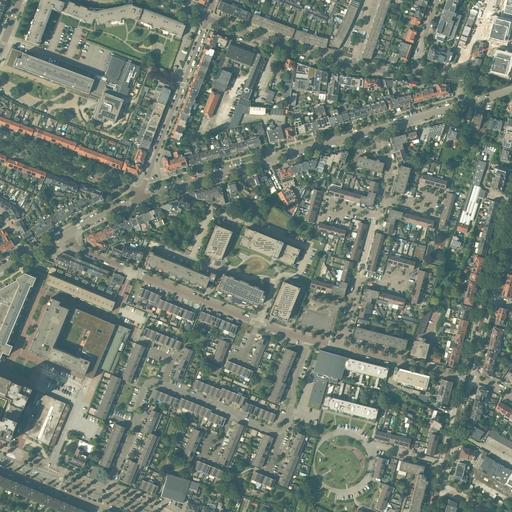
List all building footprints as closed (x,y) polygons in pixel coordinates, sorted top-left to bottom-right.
[(87,9),(87,8),(85,7),(83,7),(81,6),(79,5),(77,4),(75,4),(73,3),(71,2),(69,1),(67,0),(40,0),(25,41),(37,45),(51,8),(85,21),(85,22),(91,24),(95,13),(90,11),(90,10),(87,9)] [(220,11),(227,14),(230,5),(224,3),(225,0),(224,0),(220,0),(220,2),(217,10),(220,11)] [(360,3),(352,0),(350,0),(349,5),(358,8),(360,3)] [(495,18),(490,39),(494,40),(490,56),(495,57),(491,72),(507,76),(511,57),(511,50),(509,50),(511,37),(511,0),(504,0),(500,19),(495,18)] [(417,8),(416,11),(424,14),(425,13),(425,12),(424,11),(425,9),(413,4),(412,7),(417,8)] [(455,11),(456,7),(446,4),(444,10),(457,14),(458,12),(456,11),(456,12),(455,11)] [(227,14),(233,16),(236,8),(230,5),(227,14)] [(237,5),(236,8),(233,16),(238,19),(242,9),(241,8),(241,7),(237,5)] [(355,13),(358,8),(349,5),(347,10),(355,13)] [(95,13),(91,24),(93,19),(96,20),(98,25),(125,20),(131,18),(136,20),(181,37),(185,26),(132,6),(96,13),(95,13)] [(243,7),(242,9),(238,19),(244,21),(248,22),(251,14),(245,11),(246,9),(243,7)] [(387,12),(378,9),(377,14),(385,17),(387,12)] [(355,13),(347,10),(345,15),(353,18),(355,13)] [(444,10),(441,20),(459,26),(462,16),(457,14),(444,10)] [(254,14),(251,23),(256,25),(259,16),(254,14)] [(385,17),(377,14),(375,20),(384,23),(385,17)] [(353,20),(353,18),(345,15),(343,20),(351,24),(353,20)] [(259,16),(256,25),(261,27),(264,18),(259,16)] [(408,21),(406,26),(412,28),(414,24),(419,26),(421,20),(412,17),(411,22),(408,21)] [(264,18),(261,27),(266,29),(269,20),(264,18)] [(269,20),(266,29),(271,30),(274,22),(269,20)] [(349,29),(351,24),(343,20),(340,25),(349,29)] [(436,33),(449,37),(454,39),(459,26),(441,20),(440,20),(440,21),(436,32),(436,33)] [(271,30),(276,32),(279,24),(274,22),(271,30)] [(276,32),(281,34),(284,25),(279,24),(276,32)] [(371,30),(380,33),(382,27),(373,24),(371,30)] [(281,34),(286,36),(289,27),(284,25),(281,34)] [(348,31),(349,29),(340,25),(338,30),(339,31),(346,34),(348,31)] [(286,36),(292,38),(295,29),(289,27),(286,36)] [(408,31),(406,31),(405,34),(415,37),(417,34),(417,33),(417,32),(418,31),(409,28),(408,31)] [(293,39),(298,40),(302,32),(296,30),(293,39)] [(370,35),(379,38),(380,33),(371,30),(370,35)] [(344,39),(346,34),(339,31),(337,36),(344,39)] [(217,43),(218,42),(220,35),(216,34),(217,33),(213,32),(213,33),(212,32),(211,33),(208,40),(209,40),(217,43)] [(302,32),(298,40),(304,42),(307,33),(302,32)] [(304,42),(309,44),(312,35),(307,33),(304,42)] [(449,37),(436,33),(435,35),(434,35),(434,37),(434,38),(434,39),(443,42),(445,38),(446,37),(447,38),(446,38),(447,39),(448,39),(449,37)] [(406,37),(405,40),(413,43),(414,42),(415,41),(414,40),(415,37),(405,34),(404,36),(406,37)] [(368,40),(377,43),(379,38),(370,35),(368,40)] [(343,41),(344,39),(337,36),(336,37),(334,40),(341,44),(343,41)] [(226,48),(229,39),(224,37),(221,44),(220,46),(226,48)] [(209,40),(206,47),(215,51),(218,52),(220,46),(221,44),(218,42),(217,43),(209,40)] [(334,40),(329,49),(337,50),(341,44),(334,40)] [(366,45),(375,48),(377,43),(368,40),(366,45)] [(402,45),(400,51),(409,54),(410,53),(410,51),(412,46),(401,42),(400,45),(402,45)] [(222,69),(230,72),(234,61),(250,67),(256,52),(231,43),(226,58),(222,69)] [(365,50),(373,53),(375,48),(366,45),(365,50)] [(436,50),(432,60),(435,61),(434,61),(435,62),(437,63),(438,62),(438,61),(441,53),(438,52),(440,47),(438,46),(437,47),(436,50)] [(215,51),(206,47),(204,51),(205,51),(204,53),(213,57),(215,58),(216,55),(214,54),(215,51)] [(443,63),(444,63),(447,54),(444,53),(445,48),(443,47),(441,53),(438,61),(440,62),(441,63),(442,64),(443,63)] [(432,60),(436,50),(431,48),(429,51),(427,55),(428,56),(427,59),(428,59),(428,60),(429,60),(430,60),(432,60)] [(481,69),(486,49),(480,48),(477,58),(475,58),(474,61),(472,61),(470,67),(471,67),(473,67),(472,67),(473,67),(475,67),(475,68),(477,68),(478,68),(481,69)] [(362,58),(371,59),(373,53),(365,50),(362,58)] [(450,64),(453,54),(454,53),(449,52),(450,50),(448,50),(447,54),(444,63),(450,64)] [(409,55),(409,54),(400,51),(399,54),(392,51),(389,61),(397,62),(398,57),(407,60),(408,58),(409,57),(409,55)] [(74,93),(75,94),(84,98),(86,94),(101,99),(109,78),(105,76),(59,59),(56,66),(23,53),(22,55),(13,52),(8,64),(55,82),(69,87),(69,86),(74,88),(73,90),(73,91),(73,92),(74,93)] [(204,53),(202,59),(211,63),(212,59),(214,60),(215,58),(213,57),(204,53)] [(258,53),(241,97),(249,101),(250,101),(250,100),(249,100),(253,90),(252,90),(266,56),(258,53)] [(140,67),(112,56),(105,76),(109,78),(101,99),(93,119),(103,122),(104,119),(115,123),(123,100),(120,99),(122,94),(127,96),(131,85),(133,85),(140,67)] [(287,59),(286,58),(283,65),(291,68),(290,73),(289,72),(288,79),(285,78),(283,97),(291,98),(294,75),(295,69),(296,62),(287,59)] [(209,68),(211,63),(202,59),(200,65),(209,68)] [(293,80),(292,89),(307,91),(320,92),(320,90),(321,82),(323,71),(310,67),(298,63),(296,62),(295,69),(294,75),(293,80)] [(200,65),(197,70),(207,74),(208,71),(210,72),(211,69),(209,68),(200,65)] [(230,72),(222,69),(221,69),(214,88),(225,92),(233,74),(230,72)] [(204,80),(207,74),(197,70),(195,76),(204,80)] [(320,92),(320,93),(326,94),(326,92),(326,91),(328,83),(329,73),(323,71),(321,82),(320,90),(320,92)] [(340,84),(340,82),(338,82),(338,78),(340,78),(341,75),(332,74),(329,93),(328,100),(337,101),(340,84)] [(204,80),(195,76),(193,82),(202,85),(204,86),(206,80),(204,80)] [(375,79),(374,88),(374,90),(377,90),(377,88),(382,88),(381,87),(384,87),(382,80),(375,79)] [(393,80),(386,80),(388,87),(394,86),(400,84),(401,85),(402,85),(404,91),(410,90),(407,81),(393,80)] [(413,88),(414,88),(414,87),(418,88),(418,89),(421,88),(424,88),(425,83),(407,81),(410,90),(412,90),(413,88)] [(202,85),(193,82),(190,87),(200,91),(202,92),(203,89),(201,88),(202,85)] [(435,97),(436,97),(437,99),(444,97),(443,96),(450,94),(449,86),(434,84),(433,87),(434,89),(437,89),(438,90),(434,91),(435,97)] [(155,90),(160,92),(169,95),(170,92),(170,90),(162,87),(161,89),(157,87),(155,90)] [(190,87),(188,93),(189,93),(198,97),(200,91),(190,87)] [(424,100),(435,97),(434,91),(433,89),(422,92),(424,100)] [(407,105),(413,103),(411,95),(410,90),(404,91),(404,92),(405,96),(404,96),(407,105)] [(154,95),(167,100),(169,95),(160,92),(160,94),(155,92),(154,95)] [(206,107),(203,113),(203,115),(211,118),(221,95),(212,92),(209,98),(208,101),(207,104),(206,107)] [(391,97),(394,109),(397,108),(397,109),(400,108),(400,107),(398,99),(398,98),(396,92),(394,93),(395,95),(390,96),(391,97)] [(403,106),(404,107),(406,106),(407,105),(404,96),(405,96),(404,92),(400,93),(401,94),(398,95),(399,97),(398,98),(398,99),(400,107),(403,106)] [(424,100),(422,92),(411,95),(413,103),(424,100)] [(198,97),(189,93),(186,100),(196,103),(198,97)] [(272,105),(271,104),(274,96),(269,94),(264,105),(271,108),(272,105)] [(157,100),(156,102),(165,105),(167,100),(154,95),(153,98),(157,100)] [(391,97),(384,98),(385,100),(388,111),(391,110),(392,110),(393,110),(394,109),(391,97)] [(195,104),(196,103),(186,100),(184,106),(193,109),(195,110),(197,105),(195,104)] [(369,116),(388,111),(385,100),(366,106),(369,116)] [(150,104),(163,109),(165,105),(156,102),(156,103),(151,101),(150,104)] [(153,109),(153,111),(162,114),(163,109),(150,104),(149,108),(153,109)] [(233,117),(228,129),(238,126),(243,114),(252,115),(252,114),(262,115),(266,114),(266,108),(251,107),(245,107),(238,104),(233,117)] [(191,116),(193,109),(184,106),(181,112),(191,116)] [(332,126),(329,118),(329,116),(327,117),(324,106),(315,108),(317,115),(318,114),(319,119),(316,120),(317,121),(319,130),(322,129),(323,130),(328,128),(328,127),(332,126)] [(363,108),(360,108),(363,117),(364,117),(364,118),(366,117),(369,116),(366,106),(363,106),(363,108)] [(353,107),(347,109),(348,110),(351,121),(354,120),(356,120),(356,119),(357,119),(354,109),(353,107)] [(335,125),(338,124),(334,110),(333,108),(330,109),(332,117),(329,118),(332,126),(332,127),(333,127),(335,127),(335,126),(335,125)] [(356,108),(354,109),(357,119),(360,118),(360,119),(363,118),(362,118),(363,117),(360,108),(357,109),(356,108)] [(337,111),(337,110),(334,110),(338,124),(341,124),(342,125),(344,124),(344,123),(342,114),(342,113),(340,114),(339,110),(337,111)] [(342,114),(344,123),(345,122),(346,123),(347,123),(348,122),(351,121),(348,110),(344,111),(345,112),(342,113),(342,114)] [(148,111),(146,114),(160,119),(162,114),(153,111),(152,112),(148,111)] [(477,114),(477,115),(472,128),(479,130),(479,131),(485,133),(486,131),(480,128),(483,118),(487,120),(489,113),(485,111),(477,114)] [(181,112),(179,118),(188,122),(191,116),(181,112)] [(4,119),(2,118),(0,123),(0,124),(4,126),(8,114),(6,114),(4,119)] [(146,116),(145,117),(146,117),(150,119),(149,120),(158,123),(160,119),(146,114),(146,116)] [(313,115),(308,117),(312,132),(315,131),(316,132),(318,131),(319,130),(317,121),(314,122),(313,115)] [(13,122),(11,121),(9,128),(13,130),(18,118),(15,117),(13,122)] [(186,128),(188,122),(179,118),(177,125),(186,128)] [(306,133),(307,133),(304,125),(302,125),(300,118),(296,119),(296,134),(298,136),(303,134),(304,135),(306,134),(306,133)] [(22,125),(20,124),(18,131),(22,133),(26,121),(24,120),(22,125)] [(156,128),(158,123),(149,120),(149,122),(144,120),(143,123),(156,128)] [(146,128),(146,130),(154,133),(156,128),(143,123),(142,126),(146,128)] [(446,123),(439,125),(434,138),(434,140),(437,141),(437,139),(440,140),(443,131),(447,132),(449,126),(445,125),(446,123)] [(177,125),(174,131),(184,134),(186,128),(177,125)] [(271,143),(272,144),(274,143),(274,142),(282,140),(282,141),(284,140),(285,139),(282,127),(275,129),(274,125),(269,126),(270,131),(267,132),(271,143)] [(434,140),(434,138),(439,125),(432,127),(428,138),(427,141),(432,143),(434,140)] [(511,126),(502,125),(502,128),(507,129),(506,133),(511,134),(511,126)] [(40,138),(45,140),(46,140),(50,128),(48,127),(45,126),(43,131),(40,138)] [(257,131),(259,137),(257,138),(256,137),(253,137),(256,147),(262,145),(260,138),(266,136),(263,126),(258,127),(259,131),(257,131)] [(427,141),(428,138),(432,127),(431,128),(430,126),(428,127),(427,128),(424,129),(420,140),(424,141),(424,140),(427,141)] [(452,140),(454,140),(452,146),(456,147),(458,142),(462,130),(451,127),(447,138),(448,138),(446,142),(451,143),(452,140)] [(34,128),(33,129),(29,128),(27,135),(31,136),(32,135),(34,136),(36,129),(34,128)] [(152,138),(154,133),(146,130),(141,128),(140,129),(139,132),(152,138)] [(292,128),(285,130),(287,139),(288,139),(289,139),(291,139),(291,138),(293,137),(292,131),(293,131),(292,128)] [(43,131),(36,129),(34,136),(40,138),(43,131)] [(50,142),(55,143),(59,131),(57,130),(55,135),(53,135),(50,142)] [(184,134),(174,131),(173,133),(171,137),(181,141),(184,134)] [(419,131),(411,133),(413,141),(419,139),(417,134),(419,133),(419,131)] [(138,136),(138,137),(151,142),(152,138),(139,132),(138,136)] [(511,134),(506,133),(505,136),(500,135),(499,138),(511,141),(511,134)] [(64,139),(62,138),(59,145),(64,147),(69,135),(66,134),(64,139)] [(408,142),(406,134),(393,138),(396,151),(404,149),(403,144),(408,142)] [(136,140),(136,142),(140,144),(140,146),(143,147),(142,151),(144,151),(146,148),(148,149),(149,146),(151,142),(138,137),(136,140)] [(241,138),(241,141),(244,151),(250,149),(248,140),(245,141),(243,137),(241,138)] [(248,140),(250,149),(256,147),(253,137),(250,138),(251,140),(248,140)] [(511,141),(499,138),(498,141),(503,143),(503,146),(511,148),(511,141)] [(229,141),(232,154),(238,152),(236,144),(232,145),(231,140),(231,141),(229,141)] [(226,143),(223,144),(224,147),(226,156),(232,154),(229,141),(226,142),(226,141),(225,142),(226,143)] [(236,144),(238,152),(244,151),(241,141),(238,142),(239,143),(236,144)] [(69,149),(76,151),(78,144),(72,142),(69,149)] [(220,157),(226,156),(224,147),(220,148),(219,143),(219,144),(217,145),(217,147),(220,157)] [(81,145),(78,144),(76,151),(78,152),(77,153),(83,155),(86,148),(81,146),(81,145)] [(87,149),(86,148),(83,155),(83,156),(87,157),(92,145),(89,144),(87,149)] [(215,150),(212,150),(214,159),(220,157),(217,147),(217,145),(214,145),(214,144),(213,144),(215,150)] [(182,168),(177,152),(176,146),(172,147),(175,156),(172,157),(173,160),(176,170),(177,170),(179,170),(179,169),(182,168)] [(97,152),(94,152),(92,159),(96,160),(101,148),(99,147),(97,152)] [(208,160),(214,159),(212,150),(208,151),(207,147),(205,148),(205,151),(208,160)] [(138,149),(134,160),(137,161),(143,163),(147,152),(138,149)] [(511,151),(511,149),(510,149),(509,150),(504,149),(501,160),(509,162),(511,151)] [(172,171),(176,170),(173,160),(172,157),(170,152),(167,150),(163,161),(165,168),(164,168),(165,171),(166,171),(168,172),(172,171)] [(106,156),(104,155),(101,162),(105,164),(110,152),(108,151),(106,156)] [(177,152),(182,168),(185,167),(186,168),(188,167),(188,166),(186,156),(183,157),(181,151),(177,152)] [(195,164),(193,155),(192,151),(185,153),(186,156),(186,157),(187,157),(189,166),(192,165),(193,166),(194,166),(195,164)] [(195,155),(193,155),(195,164),(196,165),(198,164),(199,163),(201,163),(199,154),(200,154),(199,151),(195,152),(195,155)] [(202,162),(208,160),(205,151),(202,151),(203,153),(200,154),(202,162)] [(345,153),(343,152),(339,163),(338,165),(341,166),(342,162),(345,164),(349,153),(345,151),(345,153)] [(331,166),(331,167),(337,169),(338,165),(339,163),(343,152),(338,153),(338,155),(336,154),(333,163),(331,166)] [(115,159),(113,159),(110,166),(115,168),(120,155),(117,154),(115,159)] [(329,156),(325,165),(329,166),(329,165),(331,166),(333,163),(336,154),(331,155),(330,157),(329,156)] [(0,160),(0,162),(4,164),(3,165),(6,166),(8,159),(6,158),(7,157),(2,155),(0,160)] [(323,170),(325,165),(329,156),(324,157),(323,159),(321,158),(320,160),(318,160),(315,169),(314,170),(317,171),(319,168),(323,170)] [(359,156),(356,166),(369,170),(372,160),(367,158),(367,157),(365,156),(364,157),(359,156)] [(6,166),(12,168),(15,162),(8,159),(6,166)] [(130,163),(127,172),(128,172),(132,174),(137,176),(138,175),(140,172),(141,172),(142,168),(141,168),(142,166),(143,163),(137,161),(134,160),(132,159),(130,163)] [(308,162),(311,170),(315,169),(318,160),(318,159),(308,162)] [(377,161),(372,160),(369,170),(382,173),(385,163),(380,162),(380,160),(377,159),(377,161)] [(127,172),(130,163),(128,162),(128,161),(125,160),(122,170),(124,171),(124,172),(126,173),(127,172)] [(486,163),(479,161),(464,208),(459,223),(457,230),(466,233),(469,226),(471,226),(480,198),(483,199),(485,191),(483,190),(479,185),(480,181),(486,163)] [(310,170),(311,170),(308,162),(302,163),(304,171),(305,175),(309,174),(308,170),(310,169),(310,170)] [(24,165),(20,163),(15,175),(17,176),(19,171),(21,172),(24,165)] [(290,167),(291,168),(293,177),(295,177),(296,178),(300,177),(296,165),(290,167)] [(411,168),(401,165),(400,171),(398,170),(397,173),(399,174),(398,178),(408,181),(411,168)] [(33,168),(28,166),(24,178),(26,179),(28,174),(30,175),(33,168)] [(493,175),(496,176),(505,178),(507,171),(506,171),(507,168),(498,166),(498,169),(495,168),(493,175)] [(291,168),(280,171),(282,179),(281,180),(282,183),(285,183),(289,181),(294,180),(293,177),(291,168)] [(42,171),(37,170),(33,182),(35,183),(37,177),(39,178),(42,171)] [(427,175),(424,183),(430,185),(432,177),(433,174),(427,172),(427,175)] [(48,174),(44,182),(50,184),(53,174),(50,173),(49,174),(48,174)] [(50,184),(55,186),(58,177),(56,177),(57,175),(53,174),(50,184)] [(248,179),(246,180),(247,184),(252,187),(254,186),(257,185),(258,184),(258,185),(262,184),(262,183),(263,182),(264,183),(266,188),(267,187),(270,185),(271,187),(274,186),(272,180),(269,175),(268,175),(269,176),(267,177),(265,174),(262,175),(260,176),(259,175),(257,176),(255,176),(255,177),(253,178),(253,177),(248,179)] [(494,179),(492,183),(503,185),(505,178),(496,176),(495,179),(494,179)] [(55,186),(60,188),(64,178),(60,177),(60,178),(58,177),(55,186)] [(67,179),(64,178),(60,188),(65,190),(69,181),(67,181),(67,179)] [(408,181),(398,178),(396,183),(395,183),(394,186),(395,186),(394,191),(404,194),(408,181)] [(65,190),(70,192),(74,182),(71,181),(70,182),(69,181),(65,190)] [(74,182),(70,192),(76,194),(79,185),(77,184),(77,183),(74,182)] [(235,194),(236,194),(236,193),(238,192),(236,182),(227,184),(228,188),(227,189),(226,189),(226,190),(227,191),(228,191),(229,191),(231,198),(236,197),(235,194)] [(503,185),(492,183),(491,182),(490,185),(492,185),(491,188),(493,189),(492,189),(501,193),(503,185)] [(81,184),(79,189),(85,192),(85,194),(86,194),(87,195),(87,196),(88,196),(89,193),(91,188),(88,187),(88,186),(85,185),(84,186),(81,184)] [(220,186),(216,187),(220,201),(220,204),(221,208),(232,212),(229,203),(225,204),(224,199),(222,199),(221,196),(223,195),(220,186)] [(251,190),(245,186),(242,191),(248,195),(251,190)] [(294,206),(293,203),(298,200),(291,187),(278,194),(287,209),(294,206)] [(92,205),(94,204),(99,201),(100,201),(103,200),(103,191),(99,190),(99,191),(93,189),(91,194),(90,196),(88,198),(89,200),(92,205)] [(189,195),(203,201),(205,200),(203,191),(195,193),(194,192),(189,193),(189,195)] [(363,193),(362,195),(360,203),(373,207),(377,194),(369,191),(368,194),(363,193)] [(85,196),(85,197),(82,199),(87,208),(92,205),(89,200),(88,198),(87,196),(87,195),(85,196)] [(178,199),(175,200),(189,206),(190,204),(188,204),(187,200),(186,201),(184,197),(183,197),(181,198),(180,199),(178,199)] [(84,210),(87,208),(82,199),(77,201),(81,209),(83,208),(84,210)] [(189,206),(175,200),(176,201),(173,202),(171,201),(169,202),(168,204),(178,208),(179,205),(181,206),(181,207),(188,210),(189,206)] [(10,205),(7,203),(3,209),(7,212),(13,203),(11,201),(10,203),(10,204),(10,205)] [(77,201),(72,204),(77,213),(81,211),(80,210),(81,209),(77,201)] [(9,213),(10,215),(17,211),(14,207),(15,206),(16,204),(13,202),(13,203),(7,212),(9,213)] [(72,204),(67,207),(72,215),(73,214),(74,215),(77,213),(72,204)] [(181,209),(178,208),(168,204),(164,205),(163,205),(160,205),(160,207),(162,213),(167,211),(171,212),(171,213),(177,215),(178,212),(180,213),(181,209)] [(272,206),(266,221),(288,230),(292,220),(272,206)] [(70,215),(72,215),(67,207),(63,209),(68,218),(71,217),(70,215)] [(156,209),(153,210),(160,226),(164,225),(160,216),(163,215),(162,213),(160,207),(159,207),(158,207),(156,207),(156,209)] [(64,220),(68,218),(63,209),(62,208),(57,210),(58,212),(62,220),(64,219),(64,220)] [(390,209),(387,222),(395,224),(396,219),(401,220),(403,212),(390,209)] [(147,212),(150,220),(153,219),(156,227),(160,226),(153,210),(150,211),(149,210),(148,211),(147,212)] [(10,215),(13,220),(13,219),(14,221),(20,218),(19,216),(17,211),(10,215)] [(58,212),(53,215),(58,224),(61,222),(61,221),(62,220),(58,212)] [(144,214),(141,215),(147,230),(151,228),(150,224),(149,224),(148,221),(150,220),(147,212),(145,212),(144,212),(144,214)] [(48,217),(49,219),(52,225),(54,224),(55,225),(58,224),(53,215),(50,216),(49,214),(47,215),(48,217)] [(144,231),(147,230),(141,215),(138,216),(137,215),(135,216),(135,218),(138,225),(141,224),(142,227),(141,227),(143,231),(144,231)] [(128,219),(129,220),(131,227),(136,225),(136,227),(134,227),(136,230),(137,231),(140,230),(138,225),(135,218),(132,219),(132,218),(131,217),(129,218),(128,219)] [(42,218),(37,221),(38,222),(43,232),(46,231),(49,230),(44,222),(42,218)] [(49,219),(44,222),(49,230),(51,228),(53,226),(52,225),(49,219)] [(442,225),(441,229),(447,231),(448,227),(447,226),(449,221),(441,219),(439,224),(442,225)] [(127,229),(131,227),(129,220),(127,221),(126,220),(125,220),(123,221),(123,222),(123,223),(121,223),(120,222),(118,223),(118,224),(118,225),(124,228),(127,229)] [(482,221),(481,226),(484,227),(492,229),(493,228),(493,227),(493,226),(494,224),(486,222),(482,221)] [(33,225),(34,227),(39,235),(41,234),(41,233),(43,232),(38,222),(33,225)] [(123,230),(124,228),(118,225),(118,224),(117,224),(116,224),(114,225),(111,227),(116,238),(117,238),(119,237),(118,234),(117,233),(123,230)] [(27,232),(24,227),(23,225),(18,228),(26,242),(27,241),(27,242),(30,240),(30,239),(33,237),(29,230),(27,232)] [(232,232),(215,225),(204,254),(220,260),(232,232)] [(29,230),(33,237),(36,236),(36,237),(39,235),(34,227),(29,230)] [(116,238),(111,227),(108,228),(108,227),(105,229),(102,231),(106,238),(112,235),(113,237),(114,238),(113,239),(114,241),(117,240),(117,238),(116,238)] [(246,228),(242,238),(239,244),(273,258),(292,266),(296,256),(296,257),(299,250),(263,235),(246,228)] [(14,246),(4,229),(0,231),(0,249),(2,253),(4,252),(4,253),(7,251),(7,250),(11,248),(11,249),(14,248),(14,246)] [(103,239),(106,238),(102,231),(102,230),(99,232),(95,234),(94,233),(91,234),(93,238),(102,242),(103,239)] [(86,242),(105,250),(105,249),(107,244),(102,242),(93,238),(91,234),(86,237),(86,242)] [(453,236),(453,238),(451,244),(450,246),(456,248),(457,246),(460,247),(461,243),(458,241),(459,237),(454,235),(453,236)] [(123,256),(125,257),(129,247),(124,245),(122,251),(120,255),(121,255),(123,256)] [(130,257),(131,257),(133,258),(135,259),(140,248),(135,246),(134,248),(130,257)] [(111,253),(113,254),(118,256),(120,256),(121,255),(120,255),(122,251),(113,247),(111,253)] [(129,247),(125,257),(127,258),(130,259),(131,257),(130,257),(134,248),(129,247)] [(138,260),(140,261),(145,250),(140,248),(135,259),(137,260),(138,260)] [(209,277),(151,254),(152,252),(153,253),(150,251),(145,263),(148,264),(147,266),(155,269),(156,268),(158,268),(157,270),(159,270),(159,269),(161,270),(161,271),(168,274),(169,273),(171,274),(171,275),(172,276),(172,274),(175,275),(174,276),(182,280),(182,278),(185,279),(184,281),(185,281),(186,280),(188,281),(187,282),(195,285),(196,284),(198,285),(197,286),(198,286),(199,285),(201,286),(201,287),(205,289),(208,280),(213,282),(216,275),(211,273),(209,277)] [(63,267),(68,254),(65,252),(64,253),(62,253),(57,256),(56,256),(55,259),(55,260),(54,263),(63,267)] [(390,255),(387,263),(393,264),(395,256),(396,254),(390,252),(390,255)] [(395,256),(393,264),(398,266),(400,258),(401,255),(396,253),(395,256)] [(69,265),(72,257),(71,256),(71,255),(68,254),(63,267),(67,269),(69,265)] [(398,266),(403,267),(405,259),(406,257),(401,255),(400,258),(398,266)] [(72,270),(77,258),(72,257),(69,265),(70,266),(68,271),(71,272),(72,270)] [(411,261),(408,269),(414,270),(416,262),(415,262),(417,258),(414,257),(413,261),(411,261)] [(78,269),(81,260),(77,258),(72,270),(75,271),(76,268),(78,269)] [(81,275),(86,262),(81,260),(78,269),(77,271),(79,272),(78,275),(81,276),(81,275)] [(85,272),(87,272),(90,264),(86,262),(81,275),(83,276),(85,272)] [(95,266),(90,264),(87,272),(86,274),(90,276),(89,277),(90,278),(95,266)] [(96,276),(99,268),(95,266),(90,278),(93,279),(94,275),(96,276)] [(54,275),(56,269),(52,267),(45,284),(47,285),(47,286),(51,287),(56,288),(55,289),(59,291),(59,290),(64,292),(68,294),(72,295),(72,296),(76,297),(80,299),(84,301),(84,300),(88,302),(88,303),(92,304),(97,306),(96,306),(100,308),(101,307),(105,309),(109,311),(111,312),(116,300),(54,275)] [(104,270),(99,268),(96,276),(98,277),(96,282),(99,283),(100,280),(101,278),(104,270)] [(112,277),(113,277),(109,276),(110,275),(107,274),(108,271),(104,270),(101,278),(107,281),(106,284),(109,285),(112,277)] [(340,270),(338,275),(342,276),(350,278),(351,273),(343,271),(340,270)] [(4,353),(8,355),(12,346),(8,344),(14,328),(36,278),(25,273),(0,287),(0,361),(4,353)] [(109,285),(108,287),(110,288),(112,288),(112,287),(113,287),(114,283),(120,286),(124,278),(114,274),(114,273),(113,277),(109,285)] [(475,274),(471,273),(470,276),(471,276),(470,279),(479,281),(480,280),(480,279),(480,278),(480,276),(475,274)] [(241,281),(239,280),(234,278),(229,276),(223,274),(216,291),(222,293),(227,295),(232,297),(241,301),(246,303),(251,305),(257,307),(258,304),(261,305),(266,292),(263,291),(264,290),(258,288),(253,286),(248,284),(246,283),(245,283),(246,280),(243,279),(242,282),(241,281)] [(283,281),(273,305),(272,308),(269,315),(275,317),(275,316),(286,321),(290,312),(299,288),(283,281)] [(339,286),(334,285),(332,293),(345,296),(348,284),(340,281),(339,286)] [(468,289),(467,292),(475,294),(476,293),(477,293),(477,292),(476,291),(477,288),(467,286),(465,285),(461,284),(458,284),(458,286),(468,289)] [(141,288),(140,289),(137,296),(143,298),(146,290),(141,288)] [(373,298),(378,300),(380,292),(367,288),(363,301),(371,303),(373,298)] [(146,290),(143,298),(148,300),(151,292),(146,290)] [(475,295),(475,294),(467,292),(463,291),(462,294),(463,294),(462,296),(465,297),(474,300),(475,297),(476,297),(476,295),(475,295)] [(156,294),(151,292),(148,300),(153,302),(156,294)] [(161,296),(156,294),(153,302),(152,305),(157,307),(158,304),(160,299),(161,296)] [(406,299),(401,297),(398,305),(397,309),(403,311),(406,299)] [(473,302),(474,300),(465,297),(464,300),(465,300),(464,303),(462,302),(461,305),(471,308),(472,305),(473,305),(474,304),(474,303),(473,302)] [(31,344),(28,352),(47,360),(53,362),(79,373),(83,375),(85,376),(92,378),(92,379),(97,367),(98,365),(106,368),(105,370),(112,373),(127,339),(127,337),(131,330),(115,323),(115,325),(114,324),(108,322),(106,321),(60,302),(56,300),(50,298),(43,317),(33,340),(31,344)] [(162,310),(165,301),(160,299),(158,304),(157,307),(156,307),(162,310)] [(165,301),(162,310),(167,312),(170,303),(165,301)] [(172,314),(175,305),(170,303),(167,312),(172,314)] [(180,307),(175,305),(172,314),(177,316),(180,307)] [(461,305),(459,311),(470,314),(471,311),(472,311),(472,309),(472,308),(471,308),(461,305)] [(185,309),(180,307),(177,316),(182,318),(185,309)] [(511,311),(508,310),(501,308),(499,308),(499,309),(498,309),(498,312),(498,313),(507,315),(509,316),(511,317),(511,314),(511,311)] [(185,309),(182,318),(187,320),(190,312),(185,309)] [(205,313),(202,312),(198,319),(204,322),(209,310),(207,309),(205,313)] [(423,334),(433,310),(426,309),(416,334),(423,334)] [(211,310),(209,310),(204,322),(209,324),(212,316),(209,314),(211,310)] [(456,313),(456,316),(469,320),(469,319),(470,318),(470,317),(470,316),(470,314),(459,311),(459,313),(456,313)] [(190,312),(187,320),(191,322),(195,314),(195,313),(190,312)] [(215,317),(212,316),(209,324),(214,326),(219,314),(217,313),(215,317)] [(221,314),(219,314),(214,326),(219,328),(222,320),(219,319),(221,314)] [(225,321),(222,320),(219,328),(224,330),(229,318),(227,317),(226,318),(225,321)] [(455,324),(459,325),(467,327),(468,321),(460,319),(456,318),(455,324)] [(505,326),(507,326),(508,321),(505,320),(497,318),(496,319),(495,321),(496,321),(495,323),(505,326)] [(232,324),(229,332),(234,334),(235,331),(237,331),(240,322),(239,322),(237,321),(236,322),(235,325),(232,324)] [(367,341),(369,330),(356,327),(354,337),(359,339),(358,340),(361,341),(362,339),(367,341)] [(504,332),(504,330),(494,327),(494,330),(493,330),(493,332),(493,333),(503,336),(504,336),(505,332),(504,332)] [(143,336),(148,338),(151,330),(146,328),(143,336)] [(156,332),(151,330),(148,338),(153,340),(156,332)] [(369,330),(367,341),(372,342),(371,343),(374,344),(375,342),(380,344),(382,333),(369,330)] [(161,334),(156,332),(153,340),(158,342),(161,334)] [(382,333),(380,344),(385,345),(384,347),(387,347),(388,346),(392,347),(395,337),(382,333)] [(491,339),(501,342),(503,336),(493,333),(493,334),(492,334),(491,336),(492,337),(491,339)] [(166,336),(161,334),(158,342),(163,344),(166,336)] [(171,338),(166,336),(163,344),(168,346),(171,338)] [(395,337),(392,347),(397,348),(397,350),(400,351),(400,349),(406,350),(408,340),(395,337)] [(416,341),(411,354),(426,358),(430,344),(425,343),(426,339),(421,337),(420,342),(416,341)] [(176,340),(171,338),(168,346),(173,348),(176,340)] [(257,341),(256,343),(267,347),(269,342),(261,338),(260,338),(258,341),(257,341)] [(220,339),(218,345),(228,349),(229,347),(228,346),(229,343),(228,343),(220,339)] [(490,344),(490,345),(500,347),(501,342),(491,339),(491,341),(490,342),(489,344),(490,344)] [(182,342),(176,340),(173,348),(178,350),(182,342)] [(451,341),(449,347),(461,350),(462,348),(462,347),(463,346),(463,345),(462,345),(463,344),(454,342),(451,341)] [(136,343),(133,349),(142,352),(143,352),(144,350),(145,351),(146,351),(147,348),(144,346),(143,346),(136,343)] [(257,345),(256,348),(257,349),(265,352),(267,347),(256,343),(256,345),(257,345)] [(218,345),(216,350),(224,353),(225,353),(226,350),(227,351),(228,349),(218,345)] [(488,351),(498,353),(500,347),(490,345),(489,346),(489,347),(489,348),(488,351)] [(185,350),(183,353),(185,354),(193,357),(195,352),(184,347),(183,349),(185,350)] [(448,353),(452,354),(460,356),(461,350),(449,347),(448,353)] [(253,351),(252,353),(263,357),(266,359),(267,358),(269,359),(271,355),(268,354),(265,352),(257,349),(256,348),(254,351),(253,351)] [(133,349),(131,354),(143,358),(144,356),(143,355),(142,355),(143,352),(142,352),(133,349)] [(287,349),(284,354),(296,359),(297,357),(297,356),(295,355),(296,353),(295,352),(287,349)] [(216,350),(214,355),(224,359),(225,357),(224,356),(225,353),(224,353),(216,350)] [(315,381),(313,387),(309,402),(321,405),(327,381),(337,384),(338,378),(341,379),(342,377),(344,369),(348,358),(320,350),(318,357),(314,372),(312,377),(310,376),(310,379),(312,379),(312,380),(315,381)] [(487,356),(497,359),(498,353),(488,351),(488,353),(487,353),(487,355),(487,356)] [(181,356),(180,358),(190,362),(193,357),(185,354),(183,353),(182,356),(181,356)] [(253,355),(252,358),(253,359),(261,362),(263,357),(252,353),(252,355),(253,355)] [(458,361),(460,356),(452,354),(448,353),(446,358),(447,359),(450,359),(458,361)] [(131,354),(129,359),(137,362),(139,362),(139,360),(141,361),(142,360),(143,358),(131,354)] [(284,354),(282,359),(290,362),(292,363),(293,361),(294,361),(295,361),(296,359),(284,354)] [(214,355),(211,360),(220,363),(221,364),(222,360),(223,361),(224,359),(214,355)] [(485,362),(495,365),(497,359),(487,356),(487,357),(486,357),(486,359),(486,360),(485,362)] [(180,358),(179,360),(180,360),(179,363),(181,364),(188,367),(190,362),(180,358)] [(249,361),(248,363),(259,367),(261,362),(253,359),(252,358),(250,361),(249,361)] [(348,370),(354,371),(357,360),(348,358),(344,369),(348,370)] [(129,359),(127,364),(139,368),(140,366),(139,365),(138,365),(139,362),(137,362),(129,359)] [(282,359),(280,364),(292,369),(293,367),(292,366),(291,365),(292,363),(290,362),(282,359)] [(458,361),(450,359),(447,359),(446,365),(448,365),(448,366),(449,366),(451,367),(452,366),(457,367),(458,361)] [(373,364),(366,362),(357,360),(354,371),(361,373),(364,374),(370,375),(373,364)] [(224,369),(230,371),(233,363),(228,361),(224,369)] [(484,367),(484,368),(494,371),(495,365),(485,362),(485,365),(484,365),(484,367)] [(177,366),(176,368),(186,372),(188,367),(181,364),(179,363),(178,366),(177,366)] [(238,365),(233,363),(230,371),(234,373),(238,365)] [(127,364),(125,369),(133,372),(134,372),(135,370),(137,371),(138,371),(139,368),(127,364)] [(280,364),(278,369),(286,372),(288,373),(288,371),(290,371),(291,371),(292,369),(280,364)] [(389,368),(373,364),(370,375),(377,377),(380,378),(383,379),(384,377),(387,378),(389,368)] [(243,367),(238,365),(234,373),(239,375),(243,367)] [(248,369),(243,367),(239,375),(244,377),(248,369)] [(399,369),(399,368),(398,368),(396,367),(393,380),(427,389),(430,377),(399,369)] [(176,370),(175,373),(176,374),(184,377),(186,372),(176,368),(175,370),(176,370)] [(483,371),(482,374),(492,377),(493,374),(495,375),(495,371),(494,371),(484,368),(483,369),(483,371)] [(125,369),(123,374),(135,378),(136,376),(135,375),(134,375),(134,372),(133,372),(125,369)] [(253,371),(248,369),(244,377),(250,379),(253,371)] [(278,369),(276,374),(288,379),(289,377),(288,376),(287,375),(288,373),(286,372),(278,369)] [(173,376),(172,378),(173,378),(172,380),(182,383),(182,382),(184,377),(176,374),(175,373),(174,376),(173,376)] [(355,381),(355,383),(364,385),(365,384),(361,383),(364,374),(361,373),(359,382),(355,381)] [(123,374),(121,379),(124,380),(129,382),(130,383),(131,380),(133,381),(134,381),(135,378),(123,374)] [(276,374),(274,379),(276,380),(282,383),(283,383),(284,381),(286,381),(287,381),(288,379),(276,374)] [(31,388),(0,375),(0,438),(9,442),(31,388)] [(120,378),(112,375),(110,380),(121,385),(122,383),(122,382),(119,381),(120,378)] [(371,385),(371,387),(380,389),(380,388),(377,387),(380,378),(377,377),(374,386),(371,385)] [(192,388),(197,390),(201,382),(195,379),(192,388)] [(453,382),(443,379),(441,385),(451,388),(452,385),(453,385),(453,384),(453,383),(453,382)] [(110,380),(108,385),(117,389),(118,387),(119,388),(120,387),(121,385),(110,380)] [(276,380),(274,385),(286,390),(287,388),(286,387),(285,386),(286,384),(284,383),(283,383),(282,383),(276,380)] [(206,384),(201,382),(197,390),(203,392),(206,384)] [(211,386),(206,384),(203,392),(208,394),(211,386)] [(108,385),(106,390),(117,395),(118,393),(118,392),(116,391),(117,389),(108,385)] [(274,385),(272,390),(280,394),(281,394),(282,392),(284,393),(285,392),(286,390),(274,385)] [(450,395),(451,388),(441,385),(439,385),(439,388),(440,389),(439,395),(449,397),(449,396),(450,396),(450,395)] [(216,388),(211,386),(208,394),(213,396),(216,388)] [(221,390),(216,388),(213,396),(218,398),(219,396),(222,388),(221,388),(221,390)] [(227,390),(222,388),(219,396),(223,398),(227,390)] [(477,392),(477,393),(477,394),(477,395),(487,397),(489,397),(490,394),(491,392),(488,391),(479,389),(478,391),(477,392)] [(33,403),(38,392),(34,390),(29,401),(33,403)] [(106,390),(103,395),(113,399),(114,397),(115,398),(116,397),(117,395),(106,390)] [(151,398),(157,400),(160,392),(154,390),(151,398)] [(272,390),(270,395),(282,400),(282,398),(282,397),(280,396),(281,394),(280,394),(272,390)] [(165,394),(160,392),(157,400),(162,402),(165,394)] [(237,394),(231,392),(227,404),(229,405),(230,401),(234,402),(237,394)] [(170,396),(165,394),(162,402),(166,404),(170,396)] [(425,395),(424,395),(420,394),(418,400),(421,402),(422,400),(427,403),(429,397),(428,396),(425,395)] [(30,417),(23,433),(28,435),(28,436),(53,447),(69,408),(70,408),(70,407),(69,406),(69,405),(68,404),(45,395),(35,419),(30,417)] [(103,395),(101,400),(113,405),(114,403),(114,402),(112,402),(113,399),(103,395)] [(270,395),(268,401),(276,404),(277,404),(278,402),(280,403),(281,402),(282,400),(270,395)] [(437,401),(438,401),(447,404),(448,400),(449,400),(449,399),(449,398),(449,397),(439,395),(437,401)] [(476,398),(476,400),(485,403),(487,397),(477,395),(476,395),(476,397),(476,398)] [(175,398),(170,396),(166,404),(172,406),(175,398)] [(247,398),(242,396),(237,408),(239,409),(240,405),(243,406),(247,398)] [(343,400),(340,399),(337,398),(326,396),(323,407),(340,411),(343,400)] [(180,400),(175,398),(172,406),(177,408),(180,400)] [(181,398),(180,400),(177,408),(178,406),(183,408),(186,400),(181,398)] [(247,398),(243,406),(241,410),(247,413),(250,404),(245,402),(247,398)] [(101,400),(99,405),(108,409),(109,409),(110,407),(111,408),(112,408),(113,405),(101,400)] [(191,402),(186,400),(183,408),(188,410),(191,402)] [(353,402),(343,400),(340,411),(358,416),(361,404),(356,403),(353,402)] [(474,403),(474,405),(474,406),(484,409),(486,409),(487,403),(485,403),(476,400),(475,403),(474,403)] [(446,408),(447,409),(447,406),(447,404),(438,401),(437,407),(446,409),(446,408)] [(196,404),(191,402),(188,410),(193,412),(196,404)] [(500,414),(501,412),(505,405),(500,402),(496,409),(496,411),(500,414)] [(201,406),(196,404),(193,412),(198,414),(201,406)] [(255,406),(250,404),(247,413),(252,415),(255,406)] [(372,407),(369,407),(361,404),(358,416),(373,420),(373,418),(376,419),(379,409),(372,407)] [(99,405),(97,410),(109,415),(110,413),(110,412),(108,411),(109,409),(108,409),(99,405)] [(509,408),(505,405),(501,412),(505,415),(509,408)] [(206,408),(201,406),(198,414),(203,416),(206,408)] [(260,408),(255,406),(252,415),(257,417),(260,408)] [(473,410),(473,412),(482,415),(484,409),(474,406),(474,407),(473,407),(473,409),(473,410)] [(211,410),(206,408),(203,416),(207,418),(207,420),(207,421),(210,412),(211,410)] [(265,410),(260,408),(257,417),(262,419),(265,410)] [(510,417),(511,413),(511,409),(509,408),(505,415),(503,418),(508,421),(510,417)] [(97,410),(95,416),(103,419),(105,420),(106,417),(107,418),(108,417),(109,415),(97,410)] [(147,412),(147,414),(158,419),(160,414),(152,410),(151,410),(150,412),(148,412),(147,412)] [(270,412),(265,410),(262,419),(267,421),(270,412)] [(432,418),(435,420),(442,424),(444,417),(444,416),(445,413),(438,411),(435,410),(434,412),(432,418)] [(215,414),(210,412),(207,421),(212,422),(215,414)] [(275,415),(270,412),(267,421),(272,423),(275,415)] [(472,418),(470,422),(479,424),(480,420),(481,420),(482,415),(473,412),(472,415),(471,415),(471,417),(471,418),(472,418)] [(147,414),(146,416),(146,417),(148,418),(147,420),(148,421),(156,424),(158,419),(147,414)] [(220,416),(215,414),(212,422),(217,425),(220,416)] [(226,418),(220,416),(217,425),(222,427),(226,418)] [(440,430),(441,427),(442,428),(443,425),(442,425),(442,424),(435,420),(432,418),(430,423),(432,424),(431,426),(430,429),(438,432),(439,430),(440,430)] [(143,422),(142,424),(154,429),(156,424),(148,421),(147,420),(146,422),(144,422),(143,422)] [(233,426),(232,428),(243,432),(245,426),(237,423),(236,423),(234,426),(233,426)] [(115,424),(113,429),(125,434),(126,432),(125,431),(124,430),(125,428),(124,427),(115,424)] [(142,424),(142,427),(144,428),(143,431),(144,431),(146,432),(149,433),(150,434),(152,434),(154,429),(142,424)] [(476,427),(475,427),(474,427),(473,427),(472,429),(473,430),(474,430),(471,436),(479,441),(480,438),(481,439),(484,435),(483,434),(484,432),(476,427)] [(233,430),(232,433),(233,434),(241,437),(243,432),(232,428),(232,430),(233,430)] [(113,429),(111,434),(119,438),(121,438),(122,436),(123,437),(124,436),(125,434),(113,429)] [(193,429),(191,434),(202,438),(202,436),(201,436),(203,432),(202,432),(193,429)] [(146,435),(145,437),(156,442),(158,437),(152,434),(150,434),(149,433),(148,435),(146,435)] [(229,436),(228,438),(239,442),(241,437),(233,434),(232,433),(230,436),(229,436)] [(293,435),(292,437),(304,442),(306,437),(298,433),(297,433),(296,435),(294,434),(293,435)] [(111,434),(109,439),(121,444),(122,442),(121,441),(120,440),(121,438),(119,438),(111,434)] [(191,434),(189,439),(197,442),(198,443),(200,439),(201,440),(202,438),(191,434)] [(263,434),(261,439),(272,444),(273,442),(272,441),(273,438),(272,437),(267,435),(263,434)] [(145,437),(144,440),(146,441),(145,443),(146,444),(154,447),(156,442),(145,437)] [(292,437),(292,439),(292,440),(294,441),(293,443),(294,443),(302,447),(304,442),(292,437)] [(229,440),(228,443),(229,444),(237,447),(239,442),(228,438),(228,440),(229,440)] [(109,439),(107,444),(115,448),(117,448),(117,446),(119,447),(120,446),(121,444),(109,439)] [(189,439),(187,444),(198,448),(198,446),(197,446),(198,443),(197,442),(189,439)] [(261,439),(259,444),(268,448),(269,448),(270,445),(271,445),(272,444),(261,439)] [(70,458),(67,463),(81,468),(82,466),(83,466),(86,460),(85,459),(86,457),(82,455),(84,451),(89,453),(92,446),(80,441),(79,442),(76,447),(77,448),(78,448),(77,449),(75,455),(73,455),(72,458),(73,458),(73,459),(70,458)] [(141,445),(141,447),(152,452),(154,447),(146,444),(145,443),(144,445),(142,445),(141,445)] [(225,446),(224,448),(235,452),(237,447),(229,444),(228,443),(226,446),(225,446)] [(289,445),(288,447),(300,452),(302,447),(294,443),(293,443),(292,445),(290,444),(289,445)] [(107,444),(105,449),(117,454),(118,452),(117,451),(116,450),(117,448),(115,448),(107,444)] [(187,444),(185,449),(193,452),(194,453),(195,450),(197,450),(198,448),(187,444)] [(259,444),(257,449),(268,454),(269,452),(267,451),(269,448),(268,448),(259,444)] [(141,447),(140,450),(140,451),(142,451),(141,453),(142,454),(150,457),(151,455),(153,456),(154,453),(152,452),(141,447)] [(288,447),(287,449),(288,450),(289,450),(290,451),(289,453),(290,454),(291,454),(292,455),(298,457),(300,452),(288,447)] [(486,456),(477,451),(462,447),(461,447),(460,451),(461,452),(460,457),(460,458),(460,459),(466,463),(470,465),(475,468),(479,470),(484,460),(486,456)] [(225,450),(224,453),(225,454),(233,457),(235,452),(224,448),(224,450),(225,450)] [(105,449),(103,454),(111,458),(113,458),(113,456),(115,457),(116,456),(117,454),(105,449)] [(185,449),(183,454),(193,458),(194,456),(193,456),(194,453),(193,452),(185,449)] [(257,449),(255,454),(263,458),(265,458),(266,455),(267,455),(268,454),(257,449)] [(137,455),(136,457),(148,462),(150,457),(142,454),(141,453),(140,456),(138,455),(137,455)] [(221,456),(220,458),(231,462),(233,457),(225,454),(224,453),(222,456),(221,456)] [(103,454),(101,460),(113,464),(114,462),(113,461),(112,460),(113,458),(111,458),(103,454)] [(183,454),(181,459),(189,463),(190,463),(191,460),(193,460),(193,458),(183,454)] [(255,454),(253,459),(264,464),(265,462),(263,461),(265,458),(263,458),(255,454)] [(289,457),(288,459),(298,463),(301,458),(298,457),(292,455),(291,454),(290,458),(289,457)] [(484,460),(479,470),(492,477),(499,464),(495,461),(486,456),(484,460)] [(136,457),(136,460),(136,461),(138,461),(137,463),(138,464),(140,465),(142,466),(146,467),(148,462),(136,457)] [(221,460),(219,463),(221,464),(229,467),(231,462),(220,458),(219,460),(221,460)] [(128,459),(127,462),(128,463),(129,464),(128,466),(130,467),(138,470),(140,471),(142,466),(140,465),(138,464),(137,463),(133,462),(132,461),(128,459)] [(253,459),(251,465),(259,468),(260,468),(262,465),(263,465),(264,464),(253,459)] [(288,461),(287,465),(288,465),(296,468),(298,463),(288,459),(287,461),(288,461)] [(468,473),(470,465),(466,463),(460,459),(459,459),(456,470),(468,473)] [(101,460),(99,465),(107,468),(108,468),(109,466),(111,467),(112,467),(113,464),(101,460)] [(197,461),(195,466),(194,469),(199,471),(203,463),(197,461)] [(418,479),(409,511),(418,511),(426,481),(424,480),(425,475),(422,474),(424,466),(401,461),(399,469),(420,474),(419,479),(418,479)] [(203,463),(199,471),(204,473),(208,465),(203,463)] [(504,467),(504,466),(499,464),(492,477),(495,479),(505,484),(508,478),(511,471),(507,468),(504,467)] [(213,467),(208,465),(204,473),(209,475),(213,467)] [(285,467),(284,469),(294,473),(296,468),(288,465),(287,465),(286,468),(285,467)] [(125,468),(124,470),(136,475),(138,470),(130,467),(128,466),(128,468),(126,468),(125,468)] [(218,469),(213,467),(209,475),(215,478),(218,469)] [(495,479),(492,477),(479,470),(475,468),(473,474),(472,477),(491,487),(495,479)] [(284,471),(283,475),(284,475),(292,478),(294,473),(284,469),(283,471),(284,471)] [(124,470),(123,472),(124,473),(125,474),(124,476),(126,477),(134,480),(136,475),(124,470)] [(472,478),(472,477),(473,474),(468,473),(456,470),(454,477),(461,479),(461,481),(466,482),(467,477),(472,478)] [(251,480),(256,482),(260,474),(254,472),(251,480)] [(186,494),(190,481),(167,474),(161,496),(183,503),(186,494)] [(265,476),(260,474),(256,482),(261,484),(265,476)] [(0,486),(4,489),(8,479),(0,475),(0,486)] [(281,477),(280,479),(290,483),(292,478),(284,475),(283,475),(282,478),(281,477)] [(121,478),(120,481),(124,483),(124,482),(132,485),(134,480),(126,477),(124,476),(123,478),(122,478),(121,478)] [(270,478),(265,476),(261,484),(266,486),(270,478)] [(270,478),(266,486),(272,488),(274,489),(276,485),(274,484),(275,480),(270,478)] [(4,489),(21,495),(24,486),(8,479),(4,489)] [(144,490),(149,493),(153,484),(154,481),(149,479),(148,482),(144,490)] [(280,481),(279,485),(280,485),(288,489),(290,483),(280,479),(279,481),(280,481)] [(511,489),(511,487),(505,484),(495,479),(491,487),(507,496),(508,497),(511,489)] [(139,488),(144,490),(148,482),(142,480),(139,488)] [(200,483),(190,481),(186,494),(191,496),(193,491),(197,493),(200,483)] [(155,495),(158,486),(153,484),(149,493),(155,495)] [(384,484),(382,489),(390,492),(393,493),(395,488),(384,484)] [(21,495),(37,502),(41,493),(24,486),(21,495)] [(37,502),(53,509),(57,499),(41,493),(37,502)] [(53,509),(60,511),(70,511),(73,506),(57,499),(53,509)] [(458,504),(449,499),(448,505),(457,507),(459,507),(459,506),(457,506),(458,504)] [(185,511),(190,511),(194,503),(188,501),(187,503),(184,511),(185,511)] [(194,503),(190,511),(197,511),(199,505),(197,504),(194,503)]
